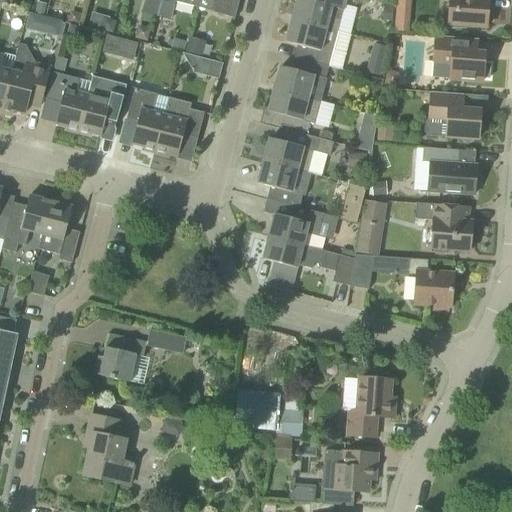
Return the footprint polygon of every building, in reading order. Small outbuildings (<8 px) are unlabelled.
[(160,0),(160,3),(174,7),(175,3),(196,8),(198,0),(160,0)] [(213,0),(213,13),(235,19),(239,0),(213,0)] [(316,0),(316,3),(306,0),(297,0),(292,20),(290,20),(290,21),(292,21),(326,30),(337,33),(345,0),(316,0)] [(466,26),(486,28),(488,7),(484,7),(484,0),(449,0),(448,25),(451,25),(451,28),(466,29),(466,26)] [(26,28),(59,35),(63,18),(29,12),(26,28)] [(408,34),(409,21),(395,19),(393,32),(408,34)] [(103,23),(101,31),(113,34),(116,22),(109,20),(103,23)] [(301,47),(298,59),(328,67),(334,45),(323,42),(326,30),(292,21),(286,43),(301,47)] [(69,26),(66,37),(73,39),(78,35),(80,29),(69,26)] [(107,36),(102,53),(114,57),(119,39),(107,36)] [(210,57),(213,44),(187,37),(184,50),(210,57)] [(490,65),(484,64),(484,59),(481,59),(476,53),(477,40),(435,37),(434,58),(439,63),(442,63),(440,79),(482,83),(483,79),(489,80),(490,65)] [(185,43),(173,40),(171,48),(183,51),(185,43)] [(18,46),(15,57),(1,114),(11,117),(13,111),(24,114),(27,104),(40,107),(49,68),(36,65),(26,46),(20,45),(18,46)] [(4,54),(3,56),(0,55),(0,113),(1,114),(15,57),(4,54)] [(222,67),(183,57),(193,76),(218,83),(222,67)] [(325,81),(328,67),(298,59),(294,71),(280,68),(274,90),(272,89),(272,90),(274,91),(308,99),(313,78),(325,81)] [(379,80),(383,65),(369,61),(365,76),(379,80)] [(66,131),(77,134),(87,96),(75,93),(79,80),(53,73),(45,101),(61,105),(56,125),(67,128),(66,131)] [(98,99),(87,96),(77,134),(89,137),(90,134),(101,137),(107,113),(119,116),(125,93),(113,90),(102,87),(98,99)] [(154,154),(164,116),(152,113),(157,95),(134,89),(126,120),(138,123),(132,145),(143,148),(142,151),(154,154)] [(321,103),(308,99),(274,91),(268,113),(284,117),(282,126),(307,132),(308,124),(315,126),(321,103)] [(168,98),(164,116),(154,154),(166,157),(167,154),(177,156),(182,136),(197,140),(204,113),(203,113),(190,110),(191,104),(168,98)] [(463,103),(463,99),(432,99),(432,117),(444,117),(444,145),(467,145),(476,147),(479,135),(485,130),(479,124),(480,116),(475,116),(471,114),(464,114),(464,108),(463,103)] [(358,134),(373,138),(377,117),(364,113),(358,134)] [(378,126),(377,142),(392,143),(393,127),(378,126)] [(314,138),(310,152),(330,157),(334,144),(314,138)] [(310,158),(301,156),(303,148),(269,139),(264,161),(262,161),(261,162),(263,162),(297,170),(307,173),(310,158)] [(474,196),(476,166),(454,164),(455,151),(423,148),(422,163),(430,163),(428,193),(474,196)] [(347,168),(366,169),(367,155),(348,154),(347,168)] [(270,188),(267,200),(298,208),(301,195),(292,192),(297,170),(263,162),(258,184),(270,188)] [(359,221),(365,186),(348,184),(342,219),(359,221)] [(0,199),(3,189),(0,188),(0,239),(3,241),(8,225),(10,218),(0,215),(0,199)] [(8,225),(3,241),(1,250),(16,254),(18,245),(25,247),(29,232),(42,235),(51,202),(30,196),(21,229),(8,225)] [(267,236),(267,237),(322,251),(325,239),(319,238),(324,215),(298,208),(267,200),(263,213),(274,216),(269,237),(267,236)] [(51,202),(42,235),(38,250),(59,255),(58,260),(72,264),(80,233),(67,229),(72,207),(51,202)] [(363,202),(356,254),(378,258),(386,206),(363,202)] [(467,222),(468,208),(432,205),(431,221),(433,221),(431,249),(470,252),(472,223),(467,222)] [(312,270),(313,264),(321,266),(320,269),(334,273),(332,283),(350,287),(355,260),(324,253),(324,252),(322,251),(267,237),(267,238),(269,238),(263,260),(296,269),(297,267),(312,270)] [(350,287),(367,292),(373,257),(355,256),(355,260),(350,287)] [(450,308),(453,275),(427,273),(428,261),(409,260),(408,276),(416,276),(414,305),(433,307),(433,310),(448,312),(448,308),(450,308)] [(29,286),(28,291),(43,295),(44,290),(29,286)] [(0,358),(10,361),(15,336),(12,335),(15,322),(0,318),(0,358)] [(166,352),(169,335),(149,330),(146,342),(145,348),(166,352)] [(129,383),(135,355),(143,357),(145,348),(146,342),(109,335),(106,348),(104,358),(99,357),(94,375),(129,383)] [(0,384),(5,386),(10,361),(0,358),(0,384)] [(359,378),(359,381),(356,413),(349,412),(347,436),(376,438),(377,418),(394,419),(395,399),(390,399),(391,381),(359,378)] [(276,428),(278,391),(239,388),(236,425),(276,428)] [(278,436),(301,438),(303,411),(280,409),(278,436)] [(128,440),(117,438),(121,422),(92,415),(86,440),(92,441),(83,477),(131,487),(136,464),(124,462),(128,440)] [(175,430),(163,427),(161,437),(173,440),(175,430)] [(292,439),(290,439),(272,438),(270,460),(290,462),(292,439)] [(375,481),(377,455),(325,451),(321,505),(333,506),(353,507),(354,492),(368,493),(369,480),(375,481)] [(290,500),(315,501),(315,485),(291,484),(290,500)]
